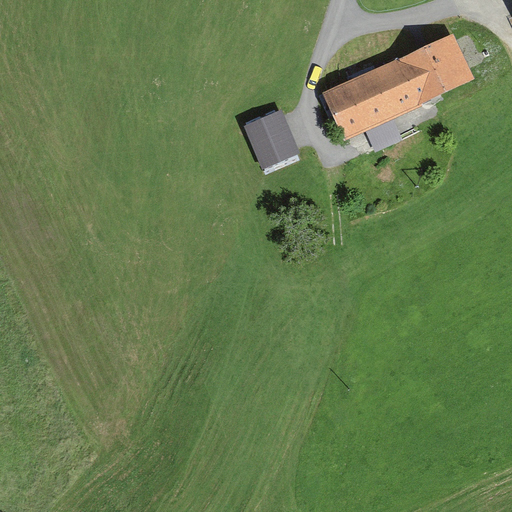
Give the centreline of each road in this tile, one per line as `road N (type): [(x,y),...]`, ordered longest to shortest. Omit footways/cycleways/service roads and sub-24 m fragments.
road 1 (track): [(347,0),(347,20),(466,10),(488,23),(511,55)]
road 2 (track): [(341,0),(308,110),(332,163)]
